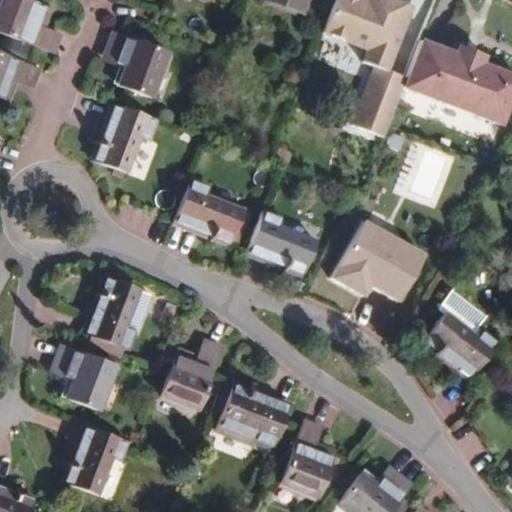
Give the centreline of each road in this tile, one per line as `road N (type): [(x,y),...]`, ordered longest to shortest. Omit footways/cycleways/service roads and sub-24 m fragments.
road 1 (residential): [(435,457),(418,406),(378,359),(313,317),(207,292)]
road 2 (residential): [(207,292),(232,322),(376,430),(435,457)]
road 3 (residential): [(36,173),(31,137),(85,13)]
road 4 (residential): [(0,419),(9,408),(9,331),(32,255)]
road 5 (residential): [(207,292),(88,227)]
